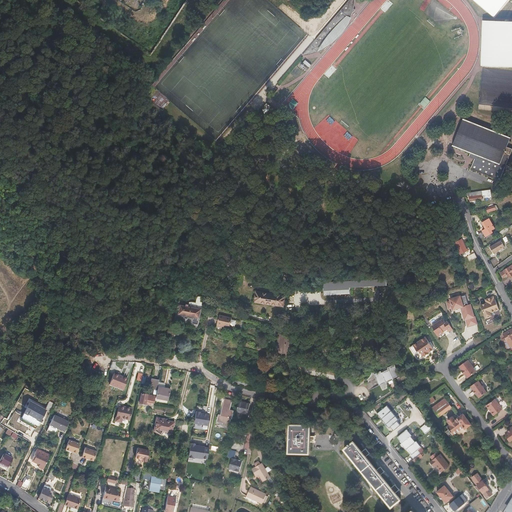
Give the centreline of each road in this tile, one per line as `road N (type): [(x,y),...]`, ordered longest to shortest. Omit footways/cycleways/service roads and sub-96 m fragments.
road 1 (residential): [(189,365),(231,389),(361,411),(441,511)]
road 2 (residential): [(485,337),(447,359),(444,371),(511,459)]
road 3 (residential): [(462,200),(511,309)]
